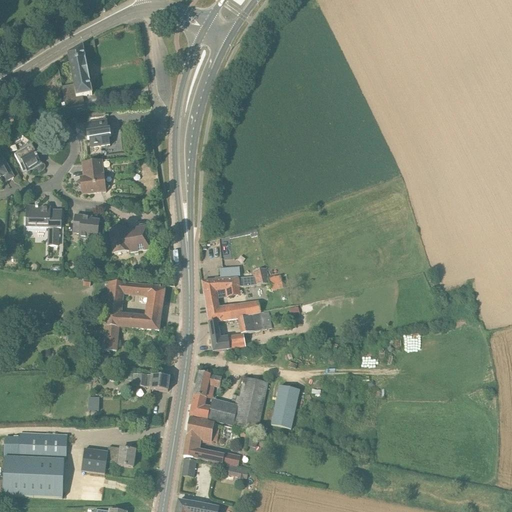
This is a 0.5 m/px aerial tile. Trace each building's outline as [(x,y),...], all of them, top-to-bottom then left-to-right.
[(62,91),(66,110),(83,106),(82,98),(92,96),(83,47),(68,55),(74,89),(62,91)] [(108,131),(107,123),(88,125),(89,133),(87,134),(87,140),(89,140),(90,147),(90,148),(90,149),(91,149),(110,146),(109,138),(111,138),(110,131),(108,131)] [(31,147),(15,156),(23,172),(26,171),(27,173),(41,165),(31,147)] [(14,178),(3,159),(0,161),(0,180),(3,179),(5,183),(14,178)] [(81,186),(82,196),(106,193),(104,175),(102,161),(82,164),(83,173),(83,178),(80,178),(80,181),(80,186),(81,186)] [(27,207),(26,229),(49,230),(48,247),(58,247),(58,230),(61,230),(62,214),(50,214),(50,210),(47,210),(47,209),(47,210),(42,210),(42,209),(42,210),(38,210),(38,207),(36,207),(36,208),(27,207)] [(86,218),(75,216),(73,234),(80,235),(79,239),(97,241),(99,222),(91,221),(92,218),(86,218)] [(109,231),(113,254),(129,252),(129,253),(151,250),(147,227),(134,229),(134,230),(126,231),(126,228),(109,231)] [(204,294),(214,292),(218,292),(226,289),(239,288),(238,280),(237,280),(236,278),(240,278),(239,268),(220,270),(221,282),(202,283),(204,294)] [(252,273),(255,287),(268,284),(267,280),(265,270),(252,273)] [(280,277),(267,280),(268,284),(269,284),(271,292),(283,290),(280,277)] [(84,279),(83,287),(90,288),(91,281),(84,279)] [(106,297),(106,298),(101,298),(99,316),(102,316),(100,327),(105,327),(119,329),(159,332),(161,322),(163,305),(165,288),(110,283),(109,294),(107,294),(106,297)] [(204,294),(209,324),(217,323),(238,320),(260,315),(258,303),(217,309),(214,292),(204,294)] [(289,310),(291,318),(300,316),(298,308),(289,310)] [(238,320),(241,336),(265,331),(260,315),(238,320)] [(217,323),(209,324),(213,353),(230,351),(230,350),(245,348),(243,337),(220,340),(217,323)] [(116,352),(119,329),(105,327),(103,351),(116,352)] [(106,356),(99,355),(98,372),(108,372),(109,366),(115,366),(115,360),(109,359),(109,357),(106,357),(106,356)] [(208,421),(208,422),(210,409),(203,407),(206,397),(211,398),(214,387),(220,389),(222,379),(210,376),(199,374),(194,397),(190,418),(191,417),(208,421)] [(152,376),(152,377),(138,375),(138,380),(133,379),(133,381),(133,387),(151,389),(151,390),(168,392),(170,379),(152,376)] [(210,409),(208,422),(214,423),(258,433),(267,385),(243,379),(239,397),(237,397),(235,405),(212,400),(210,409)] [(299,392),(279,388),(271,427),(291,431),(299,392)] [(99,398),(88,398),(88,412),(99,412),(99,398)] [(214,423),(208,422),(190,420),(184,458),(193,460),(238,469),(240,460),(212,454),(213,443),(217,443),(218,434),(219,427),(214,426),(214,423)] [(68,437),(20,434),(20,438),(9,437),(9,436),(4,436),(3,447),(7,447),(7,458),(64,461),(66,461),(68,437)] [(250,439),(248,447),(256,449),(258,440),(250,439)] [(108,453),(84,450),(81,473),(105,476),(107,463),(119,465),(119,466),(133,468),(135,452),(108,448),(108,453)] [(3,496),(63,500),(64,461),(7,458),(4,458),(3,496)] [(196,462),(183,460),(180,477),(193,479),(196,462)] [(247,472),(235,469),(234,477),(246,479),(247,472)] [(178,502),(176,511),(218,511),(219,509),(178,502)]
